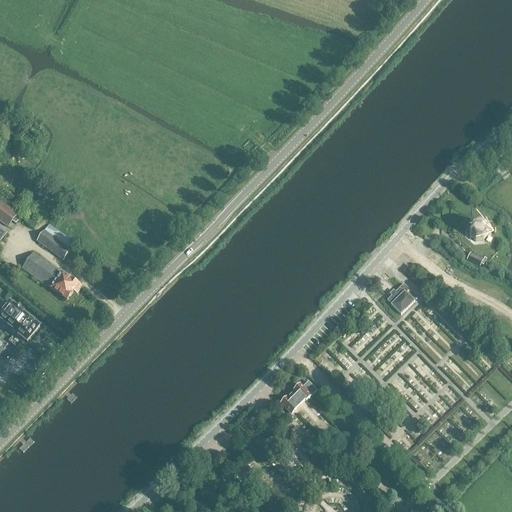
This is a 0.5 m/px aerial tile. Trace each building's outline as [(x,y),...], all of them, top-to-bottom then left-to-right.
[(15,219),(18,215),(0,202),(0,222),(8,228),(12,222),(16,225),(18,221),(15,219)] [(475,242),(483,242),(488,236),(488,228),(482,223),(474,223),(469,229),(469,230),(466,233),(469,235),(469,237),(475,242)] [(37,243),(63,262),(70,251),(67,249),(72,243),(49,226),(37,243)] [(77,294),(81,288),(78,286),(78,283),(74,281),(72,281),(62,274),(61,276),(59,275),(60,273),(61,273),(33,253),(22,269),(49,289),(49,288),(51,290),(67,302),(72,295),(74,292),(77,294)] [(466,261),(480,267),(482,264),(484,260),(470,253),(466,261)] [(391,297),(391,298),(387,302),(391,305),(390,306),(401,316),(415,302),(414,302),(418,298),(404,285),(395,293),(394,291),(390,295),(391,297)] [(5,304),(0,310),(0,314),(1,316),(0,317),(0,318),(3,321),(14,329),(17,331),(15,334),(24,341),(24,342),(27,344),(40,329),(14,308),(10,305),(9,307),(5,304)] [(305,403),(316,392),(308,383),(302,389),(299,386),(293,392),(293,393),(287,400),(286,399),(280,405),(290,415),(304,402),(305,403)]
